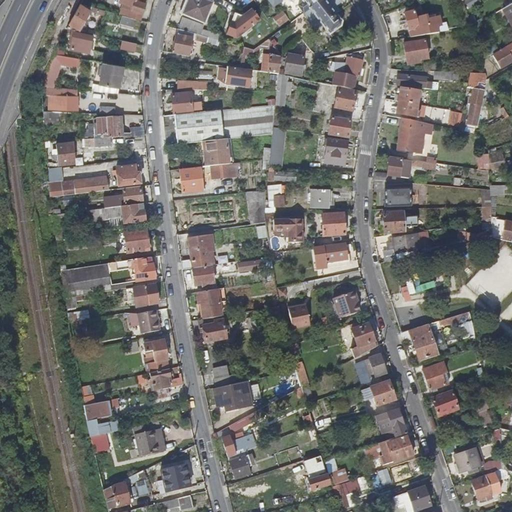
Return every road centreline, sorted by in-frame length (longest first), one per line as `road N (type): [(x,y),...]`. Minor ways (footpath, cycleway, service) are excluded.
road 1 (residential): [(451,511),(364,251),(361,189),(381,48),(362,0)]
road 2 (residential): [(223,511),(158,177),(150,63),(165,0)]
